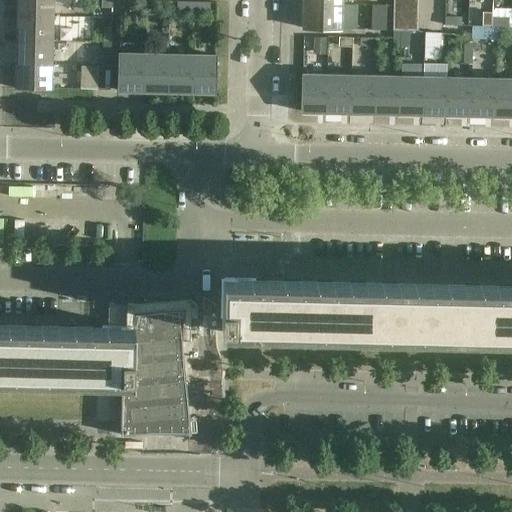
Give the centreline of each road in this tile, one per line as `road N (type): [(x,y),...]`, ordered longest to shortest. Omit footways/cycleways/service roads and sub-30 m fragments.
road 1 (residential): [(511,402),(268,398),(248,417),(246,473)]
road 2 (residential): [(189,221),(511,226)]
road 3 (residential): [(257,153),(511,159)]
road 4 (residential): [(0,278),(187,281),(189,221)]
road 5 (residential): [(246,473),(0,466)]
road 6 (residential): [(0,147),(190,152)]
road 7 (residential): [(257,153),(261,0)]
